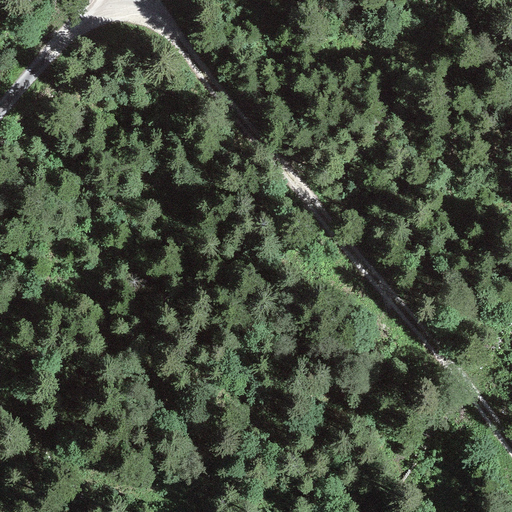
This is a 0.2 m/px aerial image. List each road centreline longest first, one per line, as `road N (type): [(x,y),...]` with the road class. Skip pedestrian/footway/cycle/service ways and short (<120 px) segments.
road 1 (track): [(511,448),(148,0)]
road 2 (track): [(0,110),(97,0)]
